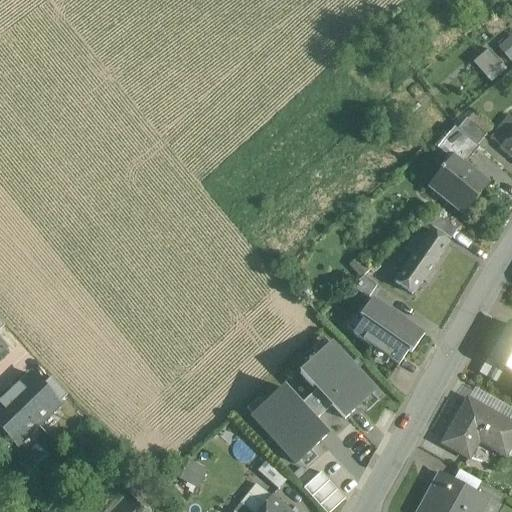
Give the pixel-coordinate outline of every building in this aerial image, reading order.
[(511,61),(511,60),(511,35),(499,47),(511,61)] [(511,120),(509,118),(508,117),(508,118),(490,140),(500,148),(501,148),(511,133),(511,120)] [(477,147),(482,141),(485,136),(466,120),(457,131),(477,147)] [(454,129),(452,130),(452,131),(435,151),(449,162),(451,160),(462,168),(478,149),(478,148),(454,129)] [(511,133),(500,150),(511,159),(511,133)] [(451,160),(437,177),(434,182),(453,198),(449,202),(449,203),(464,215),(486,188),(451,160)] [(435,273),(430,270),(430,269),(448,244),(448,243),(447,243),(431,232),(395,284),(412,296),(422,281),(428,285),(428,284),(436,274),(435,273)] [(386,256),(384,257),(384,258),(371,270),(379,278),(391,262),(386,256)] [(352,289),(367,299),(367,300),(368,299),(376,287),(363,278),(352,289)] [(390,312),(389,312),(372,300),(359,319),(361,321),(352,335),(398,367),(408,353),(410,355),(411,355),(424,336),(406,323),(405,323),(403,321),(391,312),(390,312)] [(509,327),(508,328),(508,329),(489,363),(511,376),(511,328),(510,327),(509,327)] [(330,347),(299,375),(312,389),(314,388),(314,389),(317,392),(298,409),(295,405),(296,404),(284,390),(253,418),(296,466),(326,438),(313,425),(332,407),(344,421),(374,394),(330,347)] [(511,444),(511,427),(478,408),(467,402),(442,446),(459,456),(470,438),(505,458),(511,444)] [(258,473),(276,489),(278,491),(287,481),(266,463),(258,473)] [(320,472),(304,487),(327,511),(330,511),(345,499),(320,472)] [(482,511),(488,503),(438,475),(417,511),(482,511)] [(488,503),(491,505),(498,509),(504,498),(480,484),(474,495),(487,502),(488,503)] [(287,511),(271,498),(259,511),(249,511),(241,505),(234,511),(287,511)]
